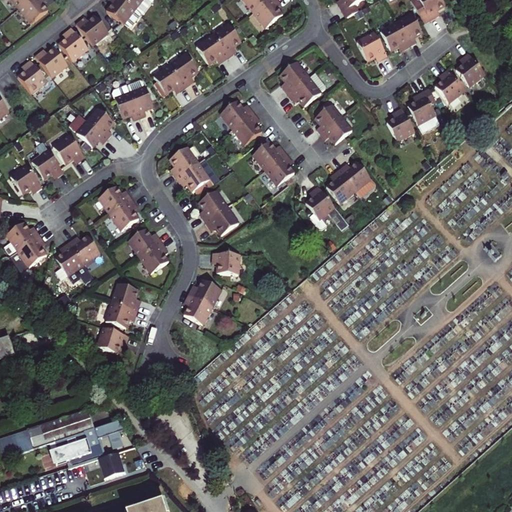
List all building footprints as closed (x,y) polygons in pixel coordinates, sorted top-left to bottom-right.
[(8,0),(17,11),(30,0),(8,0)] [(42,0),(30,0),(17,11),(29,27),(46,13),(41,6),(45,3),(42,0)] [(136,11),(121,0),(110,0),(108,3),(112,6),(109,10),(106,13),(124,27),(125,25),(136,11)] [(121,0),(136,11),(145,0),(121,0)] [(150,0),(145,0),(136,11),(140,17),(141,18),(153,2),(150,0)] [(241,0),(253,15),(271,0),(241,0)] [(277,0),(276,0),(271,0),(253,15),(266,30),(283,17),(277,10),(275,6),(279,3),(277,0)] [(345,20),(358,13),(354,5),(363,0),(341,0),(342,1),(336,4),(337,6),(345,20)] [(445,8),(440,0),(414,0),(411,2),(424,26),(430,23),(437,19),(434,14),(438,12),(445,8)] [(140,17),(136,11),(125,25),(130,30),(140,17)] [(425,33),(415,14),(397,24),(410,48),(417,44),(414,40),(418,38),(421,36),(425,33)] [(84,19),(75,25),(92,47),(108,35),(94,17),(87,23),(84,19)] [(179,26),(175,22),(169,27),(173,31),(179,26)] [(405,51),(410,48),(397,24),(380,33),(391,53),(395,50),(398,48),(402,46),(405,51)] [(241,44),(228,26),(212,37),(228,60),(231,58),(234,56),(231,51),(234,49),(241,44)] [(57,46),(71,63),(87,51),(70,30),(66,33),(62,36),(65,40),(57,46)] [(379,57),(381,62),(384,61),(388,59),(374,35),(357,44),(367,64),(375,59),(379,57)] [(219,59),(222,64),(225,62),(228,60),(212,37),(196,49),(209,67),(216,62),(219,59)] [(137,48),(132,52),(137,58),(142,55),(137,48)] [(43,51),(34,58),(51,80),(67,67),(53,49),(49,52),(46,55),(43,51)] [(133,58),(129,52),(122,57),(127,63),(133,58)] [(456,72),(469,89),(485,77),(468,55),(462,59),(466,64),(462,66),(459,69),(456,72)] [(198,74),(186,56),(170,67),(185,90),(188,88),(191,86),(188,81),(191,79),(198,74)] [(16,78),(30,95),(46,83),(30,62),(25,65),(21,68),(24,72),(16,78)] [(133,63),(127,68),(130,73),(137,68),(133,63)] [(288,97),(309,80),(297,64),(280,78),(285,85),(288,88),(283,91),(288,97)] [(182,92),(185,90),(170,67),(153,78),(157,84),(166,97),(173,91),(177,89),(180,94),(182,92)] [(464,93),(447,71),(442,76),(445,80),(442,83),(438,85),(435,88),(449,106),(464,93)] [(325,91),(326,88),(315,75),(309,80),(288,97),(290,99),(292,102),(296,99),(299,102),(304,109),(325,91)] [(130,94),(145,88),(142,81),(127,87),(130,94)] [(104,84),(97,89),(100,94),(107,89),(104,84)] [(163,99),(166,97),(157,84),(154,86),(163,99)] [(130,94),(127,87),(112,93),(115,100),(130,94)] [(145,88),(130,94),(140,120),(146,117),(145,115),(144,112),(153,109),(145,88)] [(436,103),(429,90),(422,93),(416,97),(419,102),(415,104),(407,108),(418,127),(436,118),(430,107),(436,103)] [(74,92),(68,97),(72,101),(77,97),(74,92)] [(137,121),(140,120),(130,94),(115,100),(123,121),(132,117),(133,122),(137,121)] [(238,103),(220,116),(233,132),(254,115),(250,109),(246,113),(243,110),(240,106),(238,103)] [(0,120),(8,115),(0,104),(0,120)] [(320,137),(341,120),(331,108),(314,121),(320,129),(316,132),(318,135),(320,137)] [(386,124),(397,144),(415,134),(402,110),(395,113),(398,118),(394,120),(390,122),(386,124)] [(114,125),(98,111),(87,123),(107,141),(110,138),(112,136),(108,132),(114,125)] [(254,115),(233,132),(245,147),(262,134),(259,130),(257,127),(254,124),(258,120),(254,115)] [(107,141),(87,123),(80,116),(69,129),(93,150),(99,142),(103,146),(105,144),(107,141)] [(439,124),(436,118),(418,127),(422,134),(439,124)] [(334,147),(352,133),(341,120),(320,137),(324,143),(328,139),(331,143),(334,147)] [(82,162),(85,160),(69,137),(53,149),(66,167),(73,162),(76,159),(79,164),(82,162)] [(19,144),(14,148),(18,155),(24,151),(19,144)] [(265,173),(287,156),(282,150),(278,154),(276,150),(273,147),(270,144),(253,157),(265,173)] [(61,177),(64,175),(43,145),(36,150),(41,157),(32,164),(44,182),(51,177),(55,174),(58,179),(61,177)] [(174,178),(176,181),(199,165),(188,149),(170,162),(175,169),(177,172),(173,176),(174,178)] [(287,165),(291,161),(287,156),(265,173),(277,188),(295,175),(292,171),(289,168),(287,165)] [(204,162),(199,165),(214,187),(219,183),(204,162)] [(347,172),(343,168),(341,170),(338,172),(355,193),(361,201),(375,190),(375,186),(357,164),(350,169),(347,172)] [(214,187),(199,165),(176,181),(178,184),(180,187),(185,184),(187,187),(196,199),(214,187)] [(39,192),(42,190),(27,167),(10,178),(23,197),(30,192),(33,189),(36,193),(39,192)] [(355,193),(338,172),(335,174),(333,176),(336,181),(333,183),(326,188),(340,206),(355,193)] [(98,201),(110,217),(132,201),(130,198),(128,196),(124,199),(121,195),(116,188),(98,201)] [(335,210),(318,188),(315,190),(312,193),(315,197),(312,200),(305,205),(314,216),(319,222),(321,221),(327,216),(335,210)] [(203,222),(205,225),(228,209),(216,193),(198,205),(203,213),(206,216),(201,219),(203,222)] [(253,201),(249,196),(244,200),(248,205),(253,201)] [(394,203),(391,199),(385,203),(389,208),(394,203)] [(134,204),(132,201),(110,217),(121,233),(139,221),(134,213),(132,210),(136,207),(134,204)] [(239,225),(228,209),(205,225),(207,227),(209,230),(214,227),(216,231),(221,238),(239,225)] [(341,234),(349,227),(335,210),(327,216),(341,234)] [(319,222),(314,216),(310,220),(319,232),(322,232),(327,228),(321,221),(319,222)] [(352,216),(347,220),(351,226),(356,222),(352,216)] [(86,224),(90,230),(94,226),(91,221),(86,224)] [(12,233),(19,228),(16,223),(9,228),(12,233)] [(4,249),(11,258),(40,238),(38,234),(36,232),(32,235),(29,232),(24,225),(19,228),(12,233),(6,237),(11,244),(4,249)] [(139,260),(162,244),(160,241),(158,238),(154,242),(151,238),(146,231),(128,244),(139,260)] [(40,238),(11,258),(9,259),(21,276),(29,270),(29,269),(39,262),(44,259),(47,257),(42,250),(39,246),(44,243),(42,241),(40,238)] [(77,245),(74,241),(71,243),(68,245),(84,267),(100,256),(88,238),(81,243),(77,245)] [(166,250),(162,244),(139,260),(151,276),(169,263),(166,260),(164,256),(161,253),(166,250)] [(85,287),(94,281),(84,267),(68,245),(66,247),(63,249),(66,253),(63,256),(55,261),(62,270),(56,274),(61,283),(68,278),(73,286),(81,281),(85,287)] [(239,277),(240,257),(213,255),(212,259),(212,262),(217,263),(217,267),(217,275),(239,277)] [(191,291),(188,297),(212,310),(222,292),(202,282),(200,286),(198,290),(196,293),(191,291)] [(118,286),(112,305),(138,313),(139,310),(140,306),(135,305),(136,301),(139,293),(118,286)] [(240,287),(237,293),(244,296),(246,291),(240,287)] [(63,309),(71,303),(66,296),(58,302),(63,309)] [(203,327),(212,310),(188,297),(185,303),(190,305),(188,309),(186,313),(184,317),(203,327)] [(130,318),(135,320),(138,313),(112,305),(105,323),(126,330),(128,326),(129,322),(130,318)] [(225,318),(222,324),(227,327),(231,321),(225,318)] [(129,338),(103,330),(97,349),(118,356),(121,347),(122,343),(127,345),(128,342),(129,338)] [(9,338),(0,340),(0,362),(15,358),(9,338)] [(94,431),(88,412),(0,441),(0,461),(55,443),(94,431)] [(124,432),(118,423),(94,431),(55,443),(58,451),(49,454),(53,468),(66,464),(69,471),(98,462),(106,459),(100,440),(108,437),(119,434),(124,432)] [(119,434),(108,437),(114,454),(124,450),(119,434)] [(106,459),(98,462),(104,481),(125,474),(118,455),(106,459)]
